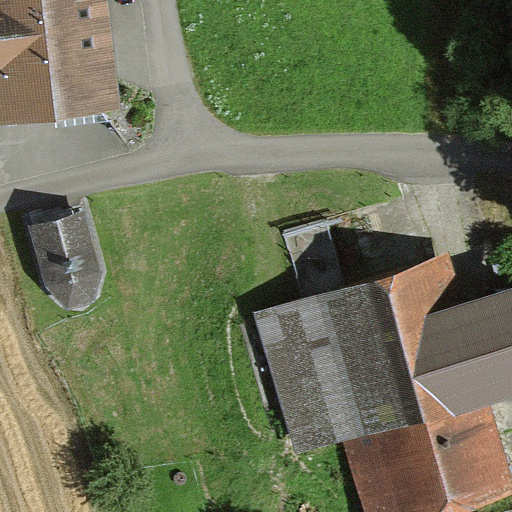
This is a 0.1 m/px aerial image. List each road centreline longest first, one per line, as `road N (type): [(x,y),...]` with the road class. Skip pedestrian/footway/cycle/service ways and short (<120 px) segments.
road 1 (unclassified): [(0,200),(189,156),(451,146),(511,158)]
road 2 (track): [(165,0),(189,156)]
